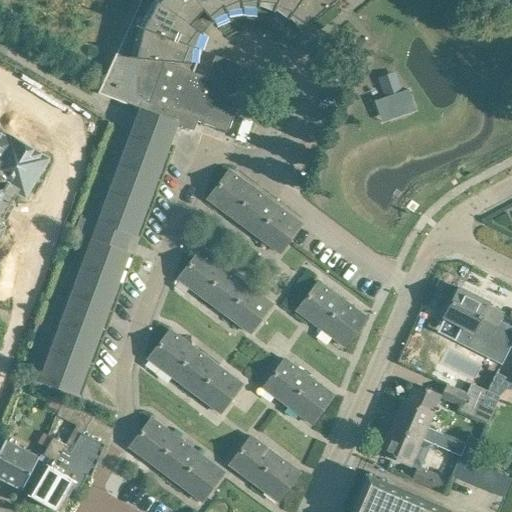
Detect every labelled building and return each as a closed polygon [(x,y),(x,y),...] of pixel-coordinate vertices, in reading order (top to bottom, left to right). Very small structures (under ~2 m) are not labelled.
[(300,31),(337,0),(140,0),(98,94),(135,107),(134,108),(140,111),(96,231),(128,243),(131,234),(135,236),(136,234),(131,233),(135,221),(140,223),(146,206),(142,205),(146,193),(150,195),(156,179),(152,177),(156,165),(161,167),(167,151),(162,149),(166,138),(171,139),(176,124),(190,129),(194,120),(228,132),(243,91),(241,90),(249,68),(215,56),(207,78),(193,73),(207,36),(199,30),(210,19),(213,23),(214,22),(213,20),(226,14),(227,14),(228,14),(227,11),(242,9),(243,9),(243,7),(258,8),(258,9),(259,9),(259,6),(273,12),(274,13),(275,10),(288,19),(287,20),(288,20),(290,18),(300,30),(299,30),(300,31)] [(375,102),(382,123),(416,112),(409,91),(375,102)] [(0,221),(2,218),(6,220),(15,204),(14,204),(15,202),(12,200),(17,192),(25,197),(48,159),(8,135),(7,139),(0,134),(0,221)] [(232,218),(234,216),(254,189),(229,171),(208,199),(209,200),(210,198),(221,206),(219,208),(232,218)] [(256,236),(258,233),(278,207),(254,189),(234,216),(244,223),(243,225),(256,236)] [(278,207),(258,233),(268,241),(267,243),(280,253),(301,225),(278,207)] [(124,252),(128,243),(96,231),(40,381),(77,394),(77,393),(72,391),(77,379),(81,381),(87,365),(83,363),(87,352),(92,353),(98,337),(93,336),(97,324),(102,326),(108,310),(103,308),(108,296),(112,298),(118,282),(114,280),(118,268),(122,270),(128,254),(124,252)] [(205,295),(224,269),(200,251),(178,279),(179,280),(181,278),(191,285),(189,288),(203,298),(205,295)] [(227,315),(228,313),(248,287),(224,269),(205,295),(215,303),(213,305),(227,315)] [(323,327),(344,301),(318,282),(297,311),(298,312),(299,310),(310,317),(308,319),(322,329),(323,327)] [(248,287),(228,313),(238,321),(237,323),(250,333),(272,305),(248,287)] [(445,317),(462,326),(475,332),(489,339),(502,314),(486,306),(488,303),(459,289),(445,317)] [(344,301),(323,327),(333,335),(332,337),(345,347),(367,318),(344,301)] [(173,377),(175,375),(195,349),(170,330),(148,359),(149,360),(151,357),(161,365),(160,367),(173,377)] [(198,393),(218,367),(195,349),(175,375),(185,383),(183,385),(197,395),(198,393)] [(290,404),(310,378),(285,359),(263,388),(264,389),(266,386),(276,394),(275,396),(288,406),(290,404)] [(218,367),(198,393),(209,401),(207,403),(220,413),(242,385),(218,367)] [(310,378),(290,404),(300,412),(298,414),(312,424),(333,395),(310,378)] [(393,427),(431,444),(460,457),(465,446),(425,429),(431,414),(431,413),(439,395),(429,391),(429,390),(425,388),(425,389),(415,385),(407,402),(404,401),(393,427)] [(461,406),(467,395),(447,386),(442,398),(461,406)] [(476,418),(488,393),(471,386),(467,395),(461,406),(459,411),(476,418)] [(488,393),(476,418),(488,424),(499,398),(488,393)] [(51,411),(57,413),(62,402),(50,395),(45,408),(51,411)] [(52,438),(46,449),(42,455),(49,459),(37,478),(27,495),(56,511),(58,511),(72,488),(78,491),(87,476),(85,476),(86,475),(91,477),(105,444),(82,434),(92,416),(62,402),(57,413),(57,414),(56,417),(77,426),(65,445),(52,438)] [(156,463),(176,437),(151,418),(130,447),(131,448),(132,445),(143,453),(141,455),(154,465),(156,463)] [(431,444),(393,427),(381,453),(418,468),(421,468),(431,444)] [(37,444),(46,449),(52,438),(43,434),(37,444)] [(254,483),(256,481),(276,455),(251,436),(229,465),(230,466),(232,463),(242,471),(241,473),(254,483)] [(180,481),(200,455),(176,437),(156,463),(166,471),(165,473),(178,483),(180,481)] [(0,478),(22,490),(39,457),(5,440),(0,450),(0,478)] [(200,455),(180,481),(190,489),(188,491),(202,501),(223,473),(200,455)] [(276,455),(256,481),(266,489),(264,491),(278,501),(299,473),(276,455)] [(440,491),(445,479),(421,468),(418,468),(413,479),(440,491)] [(451,511),(388,484),(373,478),(375,475),(374,474),(373,477),(368,476),(370,472),(369,472),(368,475),(366,475),(349,511),(451,511)]
